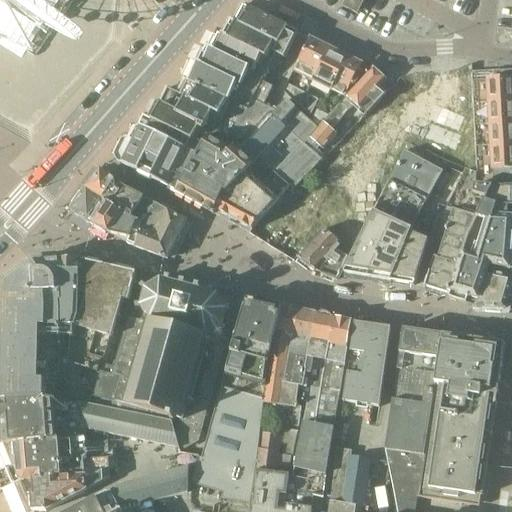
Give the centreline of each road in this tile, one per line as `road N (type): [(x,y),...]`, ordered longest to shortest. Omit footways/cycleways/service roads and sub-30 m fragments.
road 1 (secondary): [(0,233),(205,0)]
road 2 (residential): [(290,0),(384,49),(511,58)]
